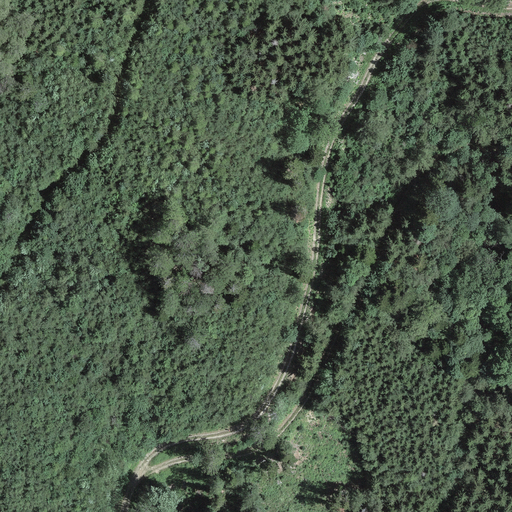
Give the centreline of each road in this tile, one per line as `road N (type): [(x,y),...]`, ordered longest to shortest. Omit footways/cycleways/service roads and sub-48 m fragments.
road 1 (track): [(124,511),(144,460),(159,446),(236,429),(268,402),(307,295),(332,139),(390,39),(427,0)]
road 2 (track): [(134,479),(185,457),(249,451),(273,436),(312,387),(411,180),(475,138),(511,140)]
road 3 (track): [(0,279),(58,177),(112,121),(149,0)]
